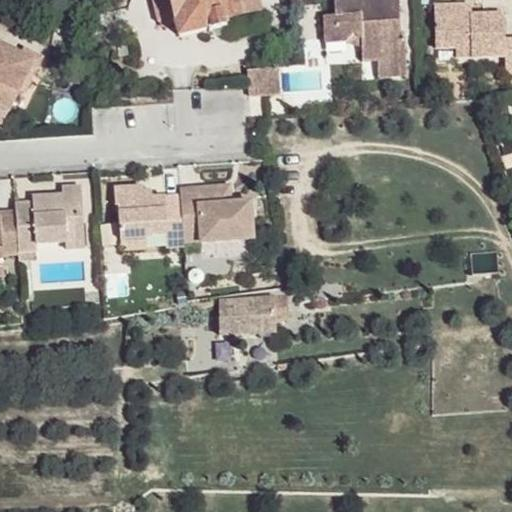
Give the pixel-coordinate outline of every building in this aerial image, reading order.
[(166,26),(178,24),(170,0),(156,0),(155,4),(158,20),(166,26)] [(170,0),(178,24),(181,36),(211,28),(227,24),(226,20),(221,0),(170,0)] [(257,0),(221,0),(226,20),(260,10),(257,0)] [(405,65),(405,44),(404,34),(399,33),(397,0),(335,0),(336,14),(322,15),(323,43),(346,43),(356,34),(361,38),(362,60),(377,59),(379,67),(405,65)] [(511,38),(508,39),(508,35),(507,14),(474,14),(462,14),(460,4),(436,6),(437,41),(438,49),(457,48),(457,59),(507,56),(508,72),(511,72),(511,38)] [(472,5),(460,4),(462,14),(474,14),(472,5)] [(0,44),(0,105),(1,106),(8,109),(18,89),(33,59),(24,54),(1,43),(0,44)] [(27,47),(24,54),(33,59),(18,89),(26,93),(44,56),(27,47)] [(457,48),(438,49),(438,64),(458,63),(457,59),(457,48)] [(405,65),(379,67),(379,78),(406,76),(405,65)] [(279,70),(255,71),(260,98),(281,98),(279,70)] [(255,71),(248,73),(249,87),(249,98),(260,98),(255,71)] [(117,204),(120,203),(123,240),(147,239),(147,236),(146,231),(168,230),(168,234),(170,249),(185,249),(185,244),(181,195),(152,196),(150,184),(116,186),(117,204)] [(201,243),(252,240),(250,203),(231,204),(229,199),(219,200),(219,190),(229,190),(229,186),(197,190),(197,194),(181,195),(185,244),(201,243)] [(85,249),(84,237),(80,189),(62,190),(63,197),(34,198),(34,205),(18,206),(18,214),(21,246),(21,255),(40,252),(39,246),(65,245),(67,251),(85,249)] [(229,190),(219,190),(219,200),(229,199),(229,190)] [(0,277),(8,277),(7,255),(21,255),(21,246),(18,214),(2,215),(2,218),(3,223),(0,223),(0,277)] [(252,240),(201,243),(204,259),(253,255),(252,240)] [(275,300),(220,303),(221,336),(277,334),(275,300)]
